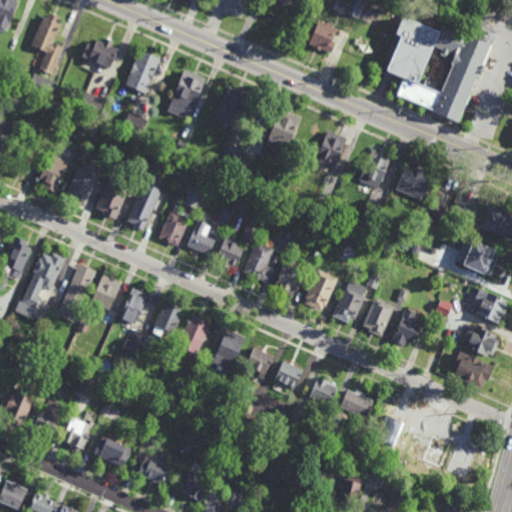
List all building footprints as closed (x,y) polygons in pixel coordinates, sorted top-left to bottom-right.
[(19,0),(8,29),(4,28),(2,32),(0,31),(0,0),(19,0)] [(364,0),(357,19),(345,14),(351,0),(364,0)] [(61,16),(59,21),(62,22),(54,43),(63,46),(52,74),(39,69),(39,67),(33,65),(39,50),(36,49),(34,54),(30,52),(32,47),(31,46),(43,14),(47,16),(49,11),(61,16)] [(439,32),(442,25),(493,47),(482,72),(479,70),(457,122),(396,95),(403,78),(386,70),(401,36),(395,34),(403,16),(439,32)] [(326,26),(327,22),(334,25),(333,29),(337,31),(332,42),(336,44),(333,50),(329,48),(328,53),(321,50),(320,52),(314,49),(315,47),(309,45),(318,22),(326,26)] [(113,42),(111,46),(117,48),(109,68),(81,56),(87,41),(94,44),(96,38),(104,41),(105,38),(113,42)] [(146,53),(146,52),(153,55),(153,56),(160,59),(146,93),(125,84),(139,50),(146,53)] [(193,108),(171,100),(183,68),(205,76),(193,108)] [(51,97),(27,87),(34,72),(57,82),(51,97)] [(234,132),(221,127),(223,122),(214,118),(227,84),(249,93),(234,132)] [(98,117),(78,109),(85,90),(105,98),(98,117)] [(288,151),(266,143),(280,107),(301,115),(288,151)] [(141,136),(121,128),(129,111),(148,119),(141,136)] [(333,167),(315,159),(328,129),(346,137),(333,167)] [(0,131),(13,137),(11,143),(13,144),(5,163),(2,162),(1,167),(0,166),(0,131)] [(39,149),(27,174),(25,173),(24,177),(10,170),(12,167),(10,165),(21,141),(27,143),(31,134),(43,140),(39,149)] [(184,148),(177,145),(180,139),(186,142),(184,148)] [(235,165),(220,158),(227,142),(242,149),(235,165)] [(382,181),(381,180),(378,187),(359,179),(372,147),(392,155),(385,171),(386,172),(382,181)] [(56,192),(42,186),(44,181),(39,179),(51,152),(70,160),(56,192)] [(248,165),(241,162),(245,153),(252,156),(248,165)] [(144,177),(135,173),(141,160),(150,163),(144,177)] [(96,168),(101,170),(85,205),(73,200),(74,197),(67,194),(79,165),(82,166),(83,162),(88,164),(90,161),(97,164),(96,168)] [(422,174),(430,178),(421,199),(396,188),(404,167),(412,171),(414,166),(424,170),(422,174)] [(123,182),(122,185),(129,188),(115,218),(109,215),(107,217),(103,215),(104,213),(104,212),(105,210),(97,207),(109,180),(113,182),(114,178),(123,182)] [(161,189),(143,230),(139,228),(138,230),(133,228),(134,226),(133,225),(134,223),(126,220),(143,180),(161,189)] [(204,193),(205,193),(197,211),(182,204),(189,187),(193,189),(195,184),(205,189),(204,193)] [(331,205),(318,200),(324,185),(337,190),(331,205)] [(443,218),(430,213),(436,199),(448,204),(443,218)] [(467,224),(451,218),(457,201),(474,208),(467,224)] [(376,221),(363,216),(369,202),(382,207),(376,221)] [(190,213),(188,217),(189,218),(177,246),(172,243),(171,244),(166,242),(167,241),(158,237),(170,209),(173,210),(176,203),(181,206),(180,209),(190,213)] [(511,233),(508,232),(506,237),(481,226),(490,203),(511,212),(511,233)] [(226,226),(217,221),(223,207),(233,211),(226,226)] [(206,236),(215,240),(209,255),(199,251),(196,258),(188,255),(191,248),(186,246),(198,217),(207,221),(205,224),(210,226),(206,236)] [(290,241),(278,235),(284,222),(296,228),(290,241)] [(253,242),(241,237),(246,224),(259,229),(253,242)] [(235,267),(230,265),(228,269),(219,266),(221,260),(216,258),(227,232),(233,234),(231,238),(233,239),(232,241),(244,246),(235,267)] [(495,248),(494,251),(499,253),(490,275),(478,270),(476,275),(467,271),(469,267),(459,262),(463,252),(460,250),(462,245),(465,246),(466,244),(463,243),(466,236),(495,248)] [(26,243),(30,244),(29,246),(31,247),(18,278),(1,271),(4,264),(3,263),(7,253),(7,254),(14,238),(20,241),(22,238),(27,240),(26,243)] [(266,282),(259,279),(257,283),(252,281),(254,276),(243,271),(256,240),(274,248),(266,264),(273,267),(266,282)] [(66,257),(51,290),(43,286),(38,297),(40,298),(31,317),(15,310),(19,299),(22,300),(35,271),(33,270),(39,257),(41,258),(44,252),(51,255),(53,251),(66,257)] [(308,270),(305,276),(302,275),(292,296),(284,293),(282,296),(278,294),(280,291),(272,288),(278,275),(277,275),(281,266),(282,266),(285,259),(289,261),(290,258),(301,263),(299,266),(308,270)] [(347,275),(339,271),(344,259),(353,262),(347,275)] [(96,270),(76,314),(61,307),(64,299),(63,298),(66,290),(67,290),(80,263),(96,270)] [(423,280),(421,269),(431,267),(433,279),(423,280)] [(331,274),(331,273),(334,274),(333,275),(338,277),(325,306),(324,305),(322,310),(304,303),(306,297),(305,297),(317,268),(331,274)] [(376,289),(367,284),(373,269),(383,273),(376,289)] [(2,290),(0,289),(0,272),(8,276),(2,290)] [(110,310),(105,308),(100,317),(92,314),(96,303),(91,301),(103,274),(122,282),(110,310)] [(362,281),(361,283),(367,286),(364,293),(366,294),(355,319),(351,317),(349,322),(332,315),(345,284),(347,285),(350,279),(354,280),(355,278),(362,281)] [(405,302),(397,299),(402,286),(410,289),(405,302)] [(135,325),(119,317),(128,297),(130,297),(135,287),(149,294),(135,325)] [(503,316),(501,315),(498,323),(476,313),(479,307),(473,304),(480,287),(507,300),(504,308),(506,309),(503,316)] [(59,307),(52,304),(56,296),(62,298),(59,307)] [(383,337),(368,331),(370,328),(363,325),(375,296),(396,305),(383,337)] [(448,316),(436,311),(441,299),(453,304),(448,316)] [(181,308),(179,313),(182,314),(174,333),(173,333),(169,342),(159,338),(160,336),(152,332),(156,325),(154,324),(162,305),(165,307),(167,302),(181,308)] [(55,313),(50,311),(53,305),(58,307),(55,313)] [(413,344),(407,341),(404,346),(394,342),(395,341),(392,340),(406,307),(417,311),(414,318),(422,321),(413,344)] [(208,321),(207,325),(209,326),(197,354),(194,353),(192,358),(181,353),(184,348),(177,345),(189,318),(191,319),(193,315),(208,321)] [(446,325),(433,323),(434,315),(447,317),(446,325)] [(86,333),(78,329),(82,321),(90,325),(86,333)] [(476,325),(477,323),(483,325),(482,329),(496,335),(495,338),(499,340),(493,355),(488,354),(487,357),(475,349),(466,346),(468,343),(464,341),(471,323),(476,325)] [(144,333),(145,333),(140,345),(138,344),(134,355),(122,351),(125,345),(118,343),(120,340),(125,342),(127,337),(128,338),(132,329),(136,331),(138,325),(146,328),(144,333)] [(231,370),(212,362),(226,328),(245,337),(231,370)] [(147,349),(141,346),(146,335),(152,338),(147,349)] [(32,373),(18,367),(28,344),(42,350),(32,373)] [(263,379),(258,376),(260,372),(245,365),(253,346),(273,356),(267,368),(268,369),(263,379)] [(470,355),(470,354),(481,359),(481,360),(494,365),(487,381),(484,379),(480,389),(454,378),(460,365),(455,362),(460,350),(470,355)] [(56,364),(54,358),(61,356),(62,362),(56,364)] [(303,369),(294,391),(291,390),(292,388),(274,380),(283,360),(303,369)] [(204,386),(186,380),(191,366),(209,373),(204,386)] [(93,399),(76,392),(86,369),(102,376),(93,399)] [(330,405),(329,405),(326,410),(320,407),(322,402),(309,397),(317,379),(316,379),(317,376),(329,381),(328,383),(338,387),(330,405)] [(36,393),(34,398),(35,399),(29,415),(27,414),(21,427),(16,425),(16,423),(12,421),(10,420),(11,416),(5,413),(7,409),(5,408),(10,395),(13,396),(15,390),(22,393),(24,388),(36,393)] [(260,405),(251,401),(257,388),(265,392),(260,405)] [(366,393),(365,396),(374,400),(366,418),(340,407),(348,389),(354,392),(356,389),(366,393)] [(59,420),(58,419),(53,435),(33,427),(39,411),(44,412),(49,399),(65,405),(59,420)] [(286,424),(278,420),(286,402),(295,406),(286,424)] [(117,421),(102,415),(106,404),(121,411),(117,421)] [(299,421),(291,418),(296,406),(304,409),(299,421)] [(156,441),(145,436),(154,416),(165,421),(156,441)] [(87,422),(88,419),(96,422),(83,450),(82,449),(81,453),(68,447),(69,444),(62,440),(69,424),(70,425),(74,417),(87,422)] [(332,445),(319,439),(326,424),(339,430),(332,445)] [(437,439),(438,433),(453,437),(450,446),(456,448),(453,455),(457,456),(455,464),(451,463),(449,470),(444,468),(441,477),(427,474),(429,466),(419,464),(407,461),(407,460),(402,459),(407,442),(408,443),(411,432),(437,439)] [(107,438),(108,438),(120,443),(120,444),(124,446),(126,440),(133,443),(123,466),(99,456),(100,455),(94,452),(101,436),(107,438)] [(168,487),(162,485),(154,482),(152,486),(148,484),(150,480),(142,476),(142,475),(137,473),(144,455),(170,466),(166,474),(172,477),(168,487)] [(373,466),(372,466),(371,467),(364,465),(366,456),(374,458),(373,461),(374,462),(373,466)] [(326,472),(312,468),(315,457),(329,461),(326,472)] [(198,484),(203,486),(201,490),(205,491),(201,502),(190,497),(191,496),(182,492),(187,479),(190,480),(193,472),(202,476),(198,484)] [(360,483),(362,484),(356,506),(344,503),(342,510),(330,507),(334,490),(341,492),(342,489),(341,488),(342,483),(343,484),(344,479),(346,479),(347,475),(361,478),(360,483)] [(13,483),(14,482),(22,485),(22,486),(28,489),(27,492),(29,493),(25,502),(24,501),(20,510),(0,500),(0,495),(7,480),(13,483)] [(219,511),(203,511),(209,491),(225,495),(219,511)] [(43,496),(44,493),(51,496),(50,498),(58,502),(53,511),(37,511),(29,508),(35,493),(43,496)]
